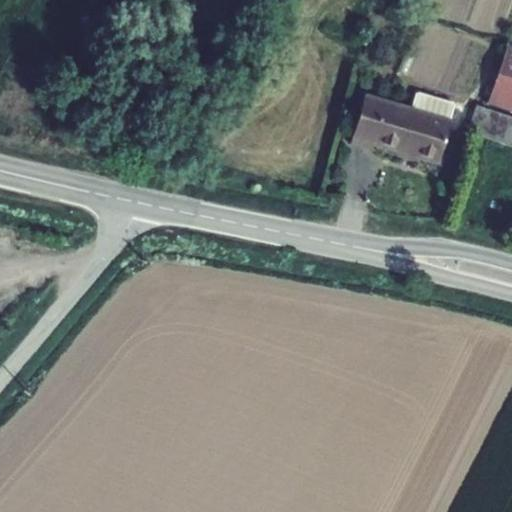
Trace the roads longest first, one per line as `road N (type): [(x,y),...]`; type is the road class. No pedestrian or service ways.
road 1 (unclassified): [(0,379),(144,204)]
road 2 (secondary): [(144,204),(352,246)]
road 3 (secondary): [(352,246),(511,294)]
road 4 (secondary): [(511,264),(461,251),(352,246)]
road 5 (secondary): [(0,170),(144,204)]
